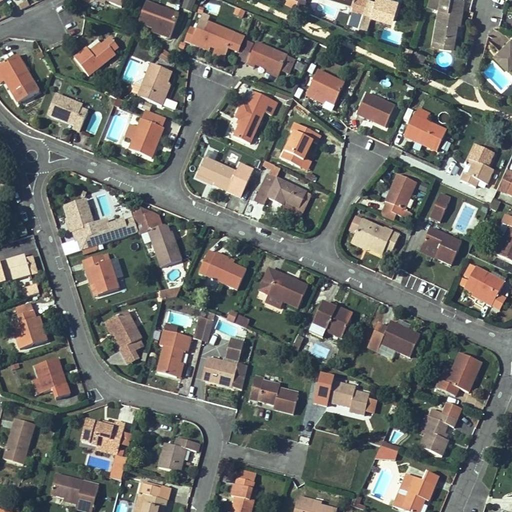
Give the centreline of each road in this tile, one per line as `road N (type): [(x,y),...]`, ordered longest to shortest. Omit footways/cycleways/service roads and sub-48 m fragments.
road 1 (residential): [(32,198),(95,372),(212,425),(198,511)]
road 2 (residential): [(318,260),(510,347)]
road 3 (residential): [(452,511),(511,371),(510,347)]
road 4 (residential): [(164,196),(318,260)]
